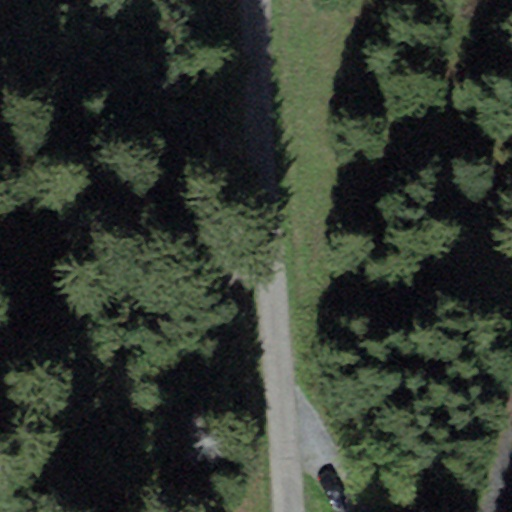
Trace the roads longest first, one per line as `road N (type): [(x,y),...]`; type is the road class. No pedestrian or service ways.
road 1 (track): [(257,0),(276,511)]
road 2 (track): [(347,511),(276,390)]
